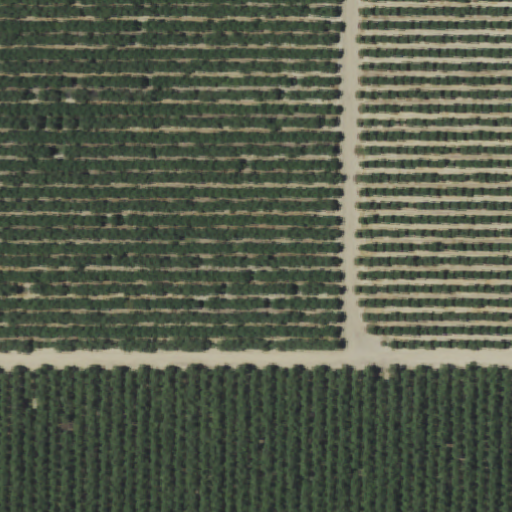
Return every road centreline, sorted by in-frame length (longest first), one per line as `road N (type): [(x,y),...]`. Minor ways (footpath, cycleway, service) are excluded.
road 1 (track): [(0,361),(511,360)]
road 2 (track): [(350,0),(349,361)]
